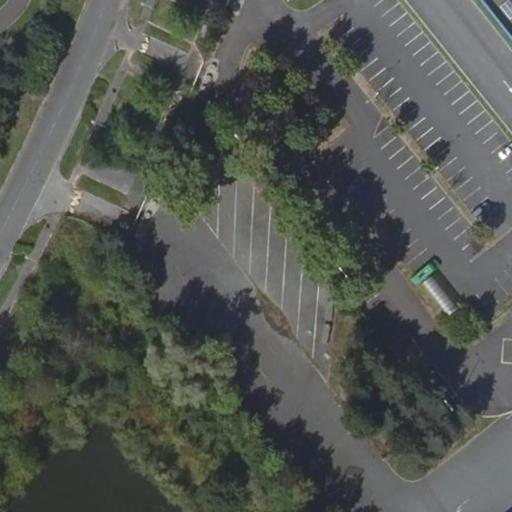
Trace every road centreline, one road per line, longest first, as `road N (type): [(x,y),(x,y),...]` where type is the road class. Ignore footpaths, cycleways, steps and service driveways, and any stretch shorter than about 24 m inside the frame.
road 1 (unknown): [(257,0),(239,55),(253,106),(394,287),(466,353)]
road 2 (unclassified): [(106,0),(0,234)]
road 3 (unknown): [(511,258),(486,271),(477,263),(358,97)]
road 4 (unknown): [(368,0),(511,178)]
